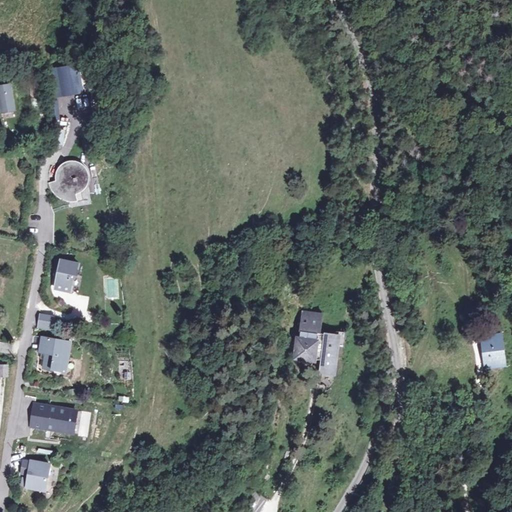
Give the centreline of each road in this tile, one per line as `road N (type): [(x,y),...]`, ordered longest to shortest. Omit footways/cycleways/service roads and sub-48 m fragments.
road 1 (residential): [(335,0),(363,54),(375,130),(381,280),(401,378),(395,511)]
road 2 (residential): [(73,111),(62,155),(45,167),(44,226),(0,495)]
road 3 (track): [(89,0),(86,31),(120,64),(144,60),(138,32)]
